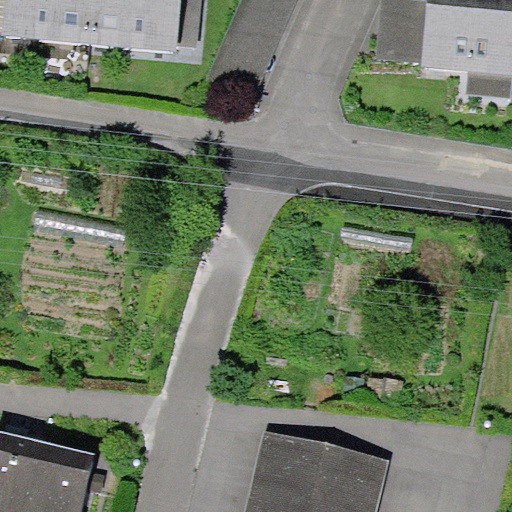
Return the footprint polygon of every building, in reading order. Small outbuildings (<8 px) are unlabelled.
[(172,0),(0,0),(0,47),(168,61),(172,0)] [(298,0),(241,0),(204,84),(252,105),(298,0)] [(511,55),(511,0),(420,0),(414,78),(510,85),(511,55)] [(0,511),(74,511),(85,461),(0,443),(0,511)] [(375,511),(386,472),(262,443),(245,511),(375,511)]
